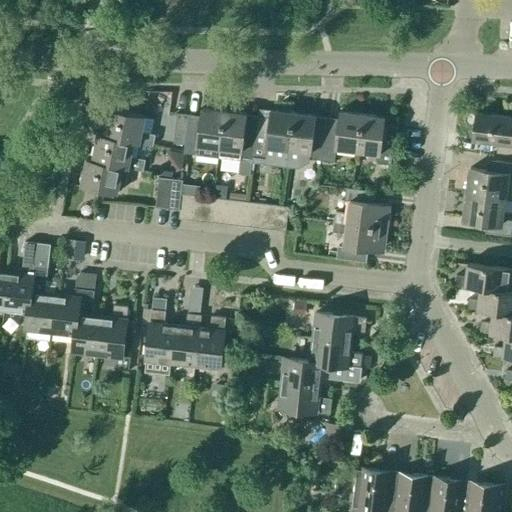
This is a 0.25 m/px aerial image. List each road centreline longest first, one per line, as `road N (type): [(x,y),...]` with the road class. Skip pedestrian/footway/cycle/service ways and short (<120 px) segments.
road 1 (tertiary): [(443,69),(33,60),(0,51)]
road 2 (residential): [(417,287),(280,271),(257,248),(15,223)]
road 3 (residential): [(417,287),(443,69)]
road 4 (residential): [(492,429),(417,287)]
road 5 (residential): [(492,429),(365,415)]
